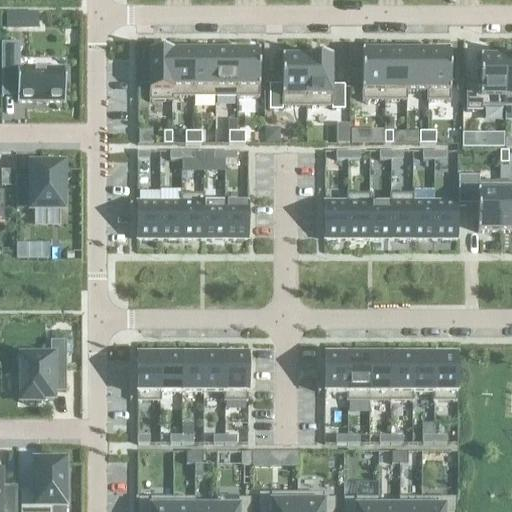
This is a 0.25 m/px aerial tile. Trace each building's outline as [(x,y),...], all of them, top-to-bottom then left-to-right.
[(6,15),(6,30),(20,30),(20,15),(6,15)] [(1,47),(1,79),(17,79),(17,99),(17,105),(65,105),(65,71),(18,71),(18,47),(1,47)] [(149,55),(149,56),(149,94),(149,104),(172,104),(172,100),(171,100),(171,55),(149,55)] [(171,55),(171,100),(172,100),(193,100),(193,55),(171,55)] [(193,55),(193,100),(215,100),(215,55),(193,55)] [(215,55),(215,100),(236,100),(236,55),(215,55)] [(236,55),(236,100),(259,100),(259,91),(259,55),(236,55)] [(361,55),(361,94),(361,104),(384,104),(384,55),(361,55)] [(384,55),(384,104),(408,104),(407,94),(406,94),(406,55),(384,55)] [(406,55),(406,94),(407,94),(427,94),(427,55),(406,55)] [(427,94),(427,104),(450,104),(450,94),(450,55),(427,55),(427,94)] [(269,88),(269,112),(282,112),(282,110),(307,110),(307,61),(281,61),(281,88),(269,88)] [(307,61),(307,110),(331,110),(331,112),(344,112),(344,88),(332,88),(332,62),(332,61),(307,61)] [(467,88),(467,112),(480,112),(483,112),(483,110),(505,110),(505,100),(505,61),(480,61),(480,88),(467,88)] [(171,147),(171,135),(163,135),(163,147),(171,147)] [(193,147),(193,135),(185,135),(185,147),(193,147)] [(193,135),(193,147),(201,147),(201,135),(193,135)] [(236,147),(236,135),(228,135),(228,147),(236,147)] [(244,135),(236,135),(236,147),(244,147),(244,135)] [(368,135),(368,147),(384,147),(384,135),(368,135)] [(384,135),(384,147),(392,147),(392,135),(384,135)] [(427,135),(427,147),(435,147),(435,135),(427,135)] [(403,154),(391,155),(391,163),(403,163),(403,154)] [(446,154),(434,154),(434,162),(446,162),(446,154)] [(508,154),(500,154),(500,166),(508,166),(508,154)] [(137,163),(148,163),(148,155),(137,155),(137,163)] [(182,155),(170,155),(170,163),(182,163),(182,155)] [(193,163),(193,155),(182,155),(182,163),(193,163)] [(225,155),(213,155),(213,163),(225,163),(225,155)] [(237,155),(225,155),(225,163),(237,163),(237,155)] [(360,155),(348,155),(348,163),(360,163),(360,155)] [(391,155),(379,155),(379,163),(391,163),(391,155)] [(45,167),(45,169),(31,169),(31,181),(16,181),(16,210),(31,210),(31,213),(62,213),(62,169),(61,169),(61,167),(59,167),(59,169),(46,169),(46,167),(45,167)] [(461,178),(461,208),(465,208),(477,208),(477,235),(500,235),(500,185),(481,185),(481,178),(461,178)] [(511,184),(500,185),(500,235),(511,234),(511,184)] [(160,205),(160,243),(181,243),(181,197),(180,197),(180,205),(160,205)] [(181,197),(181,243),(203,243),(203,197),(181,197)] [(203,197),(203,243),(224,243),(224,205),(204,205),(204,197),(203,197)] [(324,205),(324,243),(347,243),(347,197),(346,197),(346,205),(324,205)] [(347,197),(347,243),(369,243),(369,197),(347,197)] [(369,197),(369,243),(390,243),(390,197),(389,197),(389,205),(370,205),(370,197),(369,197)] [(390,197),(390,243),(412,243),(412,197),(390,197)] [(412,197),(412,243),(434,243),(434,205),(413,205),(413,197),(412,197)] [(137,205),(137,243),(160,243),(160,205),(137,205)] [(224,205),(224,243),(247,243),(247,205),(224,205)] [(434,205),(434,243),(456,243),(456,205),(434,205)] [(64,355),(65,355),(73,355),(73,334),(51,334),(51,345),(51,346),(64,346),(64,355)] [(325,358),(324,397),(346,397),(346,405),(347,405),(347,358),(325,358)] [(347,358),(347,405),(369,405),(369,358),(347,358)] [(369,358),(369,405),(390,405),(390,359),(369,358)] [(137,359),(137,405),(160,405),(160,359),(137,359)] [(160,359),(160,405),(161,405),(161,397),(181,397),(181,359),(160,359)] [(181,359),(181,397),(203,397),(203,359),(181,359)] [(203,359),(203,397),(223,397),(223,405),(224,405),(224,359),(203,359)] [(224,359),(224,405),(247,405),(247,359),(224,359)] [(390,359),(390,405),(412,405),(412,359),(390,359)] [(412,359),(412,405),(413,405),(413,397),(433,397),(432,405),(434,405),(434,359),(412,359)] [(434,359),(434,405),(456,405),(456,359),(434,359)] [(41,402),(52,402),(52,394),(65,394),(65,365),(52,365),(52,361),(21,361),(21,405),(24,405),(26,405),(35,405),(37,405),(41,405),(41,402)] [(137,446),(148,446),(148,438),(137,438),(137,446)] [(182,439),(170,439),(170,447),(182,447),(182,439)] [(182,439),(182,447),(193,447),(193,439),(182,439)] [(223,447),(223,439),(212,439),(212,447),(223,447)] [(223,439),(223,447),(235,447),(235,439),(223,439)] [(348,447),(348,439),(336,439),(336,447),(348,447)] [(348,439),(348,447),(360,447),(360,439),(348,439)] [(378,447),(390,447),(390,439),(378,439),(378,447)] [(401,439),(390,439),(390,447),(401,447),(401,439)] [(420,447),(431,447),(431,439),(420,439),(420,447)] [(443,439),(431,439),(431,447),(443,447),(443,439)] [(189,455),(189,467),(197,467),(197,455),(189,455)] [(197,467),(205,467),(205,455),(197,455),(197,467)] [(297,455),(288,455),(288,469),(297,469),(297,455)] [(397,455),(397,467),(405,467),(405,455),(397,455)] [(34,494),(20,494),(20,511),(51,511),(52,511),(65,510),(65,465),(34,465),(34,494)] [(14,495),(4,495),(4,491),(2,491),(2,473),(0,472),(0,511),(15,511),(16,490),(14,490),(14,495)] [(259,496),(258,511),(296,511),(297,496),(259,496)] [(297,496),(296,511),(335,511),(335,501),(323,501),(323,496),(297,496)] [(138,501),(138,511),(172,511),(173,501),(138,501)] [(173,501),(172,511),(194,511),(194,501),(173,501)] [(194,501),(194,511),(215,511),(216,511),(197,511),(195,511),(195,501),(194,501)] [(216,511),(215,511),(250,511),(250,501),(238,501),(238,511),(216,511)] [(343,501),(343,511),(377,511),(378,501),(343,501)] [(378,501),(377,511),(399,511),(399,501),(398,501),(398,511),(397,511),(380,511),(379,511),(379,501),(378,501)] [(399,501),(399,511),(420,511),(421,501),(399,501)] [(421,501),(420,511),(455,511),(456,501),(421,501)]
